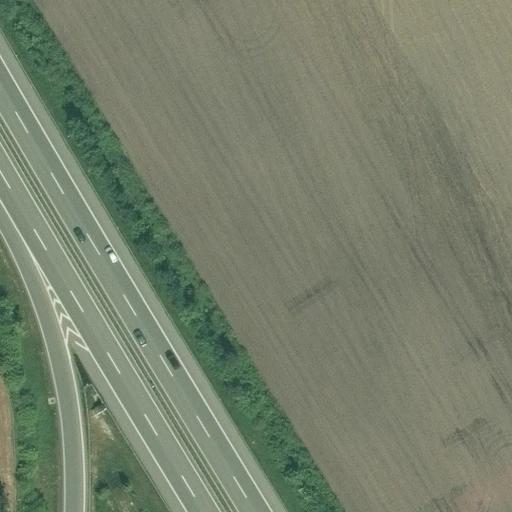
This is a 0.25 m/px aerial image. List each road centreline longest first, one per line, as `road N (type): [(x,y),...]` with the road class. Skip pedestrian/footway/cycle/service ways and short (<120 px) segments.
road 1 (motorway): [(255,511),(0,84)]
road 2 (motorway): [(0,165),(206,511)]
road 3 (motorway): [(0,189),(60,354),(76,511)]
